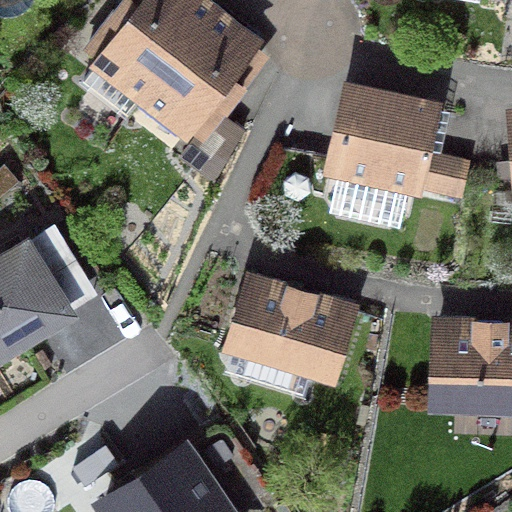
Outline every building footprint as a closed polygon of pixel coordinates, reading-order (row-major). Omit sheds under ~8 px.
[(270,40),(214,0),(134,0),(98,52),(207,129),(270,40)] [(433,95),(345,77),(330,153),(417,171),(433,95)] [(0,354),(79,304),(33,232),(0,252),(0,354)] [(354,294),(248,262),(227,331),(333,362),(354,294)] [(511,399),(511,315),(434,316),(433,399),(511,399)] [(225,511),(180,440),(92,496),(102,511),(225,511)]
